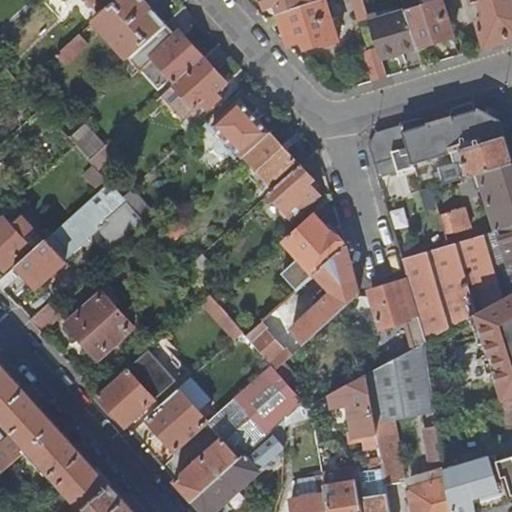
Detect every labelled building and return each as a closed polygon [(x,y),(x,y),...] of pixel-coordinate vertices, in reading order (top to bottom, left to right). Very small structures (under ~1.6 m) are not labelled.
[(89,0),(97,9),(108,0),(89,0)] [(120,44),(118,47),(130,59),(165,27),(168,25),(145,0),(119,0),(96,22),(107,34),(109,32),(120,44)] [(261,0),(264,9),(270,8),(272,18),(279,16),(326,0),(261,0)] [(326,0),(279,16),(289,45),(310,38),(312,47),(325,42),(326,46),(340,41),(326,0)] [(364,0),(353,0),(359,19),(369,16),(364,0)] [(442,0),(441,0),(407,11),(418,47),(454,37),(442,0)] [(511,0),(472,0),(474,5),(481,3),(484,11),(478,13),(480,18),(477,18),(486,48),(511,41),(511,0)] [(154,58),(177,83),(204,57),(183,33),(197,19),(187,7),(168,25),(165,27),(176,38),(154,58)] [(379,49),(382,59),(418,47),(407,11),(371,22),(379,49)] [(81,35),(57,57),(65,65),(89,44),(81,35)] [(379,49),(366,53),(374,81),(388,77),(382,59),(379,49)] [(177,83),(174,86),(197,110),(204,104),(209,110),(221,99),(216,93),(227,83),(204,57),(177,83)] [(243,159),(246,156),(272,134),(244,101),(214,127),(243,159)] [(369,147),(378,178),(413,167),(413,165),(463,150),(466,161),(459,163),(464,179),(480,175),(511,165),(511,161),(511,159),(511,158),(511,154),(506,137),(504,138),(500,121),(497,118),(497,113),(495,109),(493,108),(489,107),(485,108),(481,111),(475,112),(472,105),(376,135),(369,147)] [(74,109),(56,124),(63,132),(80,116),(74,109)] [(272,134),(246,156),(271,185),(297,162),(272,134)] [(108,145),(90,161),(98,171),(116,154),(108,145)] [(511,165),(480,175),(498,232),(511,227),(511,165)] [(301,166),(270,194),(293,220),(319,196),(309,183),(313,180),(301,166)] [(111,184),(47,242),(64,260),(83,243),(85,246),(90,241),(88,239),(107,222),(110,225),(100,233),(114,248),(143,220),(124,199),(111,184)] [(133,191),(124,199),(143,220),(152,212),(133,191)] [(468,208),(441,216),(450,242),(459,240),(457,234),(473,229),(468,208)] [(314,215),(285,242),(316,277),(347,248),(340,225),(331,233),(314,215)] [(178,217),(157,236),(170,251),(191,232),(178,217)] [(5,220),(0,224),(0,266),(6,273),(32,248),(25,240),(33,230),(23,219),(13,228),(5,220)] [(511,295),(511,227),(498,232),(405,260),(429,341),(460,324),(511,295)] [(47,242),(17,269),(33,289),(39,289),(66,263),(64,260),(47,242)] [(294,330),(306,345),(361,293),(347,248),(316,277),(331,294),(294,330)] [(199,260),(187,270),(194,278),(206,268),(199,260)] [(13,273),(0,283),(0,288),(3,291),(18,278),(13,273)] [(402,282),(370,290),(383,329),(414,321),(402,282)] [(110,287),(68,326),(99,361),(133,328),(114,306),(117,303),(111,295),(115,292),(110,287)] [(511,295),(460,324),(477,355),(493,347),(511,380),(511,295)] [(211,296),(203,303),(237,340),(244,334),(211,296)] [(52,304),(31,323),(42,336),(63,317),(52,304)] [(278,372),(295,355),(292,351),(287,354),(268,332),(271,329),(266,323),(249,338),(262,353),(274,367),(278,372)] [(163,339),(151,350),(178,380),(190,371),(163,339)] [(423,415),(437,413),(426,343),(369,376),(376,422),(393,420),(423,415)] [(151,350),(98,398),(126,429),(178,380),(151,350)] [(262,353),(255,359),(267,373),(274,367),(262,353)] [(0,465),(2,472),(26,450),(40,466),(37,469),(41,474),(44,470),(64,492),(61,495),(65,499),(68,496),(81,511),(111,485),(0,362),(0,465)] [(267,373),(237,401),(269,437),(285,423),(291,417),(307,403),(278,372),(274,367),(267,373)] [(369,376),(348,387),(356,438),(378,434),(376,422),(369,376)] [(181,391),(148,420),(178,454),(210,424),(181,391)] [(511,399),(502,403),(510,433),(511,432),(511,399)] [(269,437),(237,401),(210,424),(225,442),(236,454),(255,437),(262,443),(269,437)] [(307,403),(291,417),(297,425),(316,420),(313,406),(307,403)] [(437,413),(423,415),(434,478),(446,474),(437,413)] [(393,420),(376,422),(378,434),(384,470),(387,486),(402,484),(393,420)] [(262,443),(195,505),(201,511),(219,511),(261,474),(264,475),(285,454),(285,423),(269,437),(262,443)] [(225,442),(176,484),(195,505),(262,443),(255,437),(236,454),(225,442)] [(511,437),(490,445),(494,459),(511,452),(511,437)] [(333,444),(320,445),(324,466),(335,465),(333,444)] [(511,476),(511,458),(497,463),(503,479),(511,476)] [(447,479),(451,511),(489,511),(506,507),(502,498),(490,461),(446,474),(447,479)] [(384,470),(362,473),(366,498),(388,494),(387,486),(384,470)] [(352,482),(327,487),(331,511),(363,511),(357,475),(351,476),(352,482)] [(305,502),(294,504),(295,511),(331,511),(327,487),(326,478),(303,483),(305,502)] [(451,511),(447,479),(410,490),(413,511),(451,511)] [(81,511),(134,511),(111,485),(81,511)] [(390,511),(388,494),(366,498),(368,511),(390,511)] [(511,494),(502,498),(506,507),(511,504),(511,494)]
